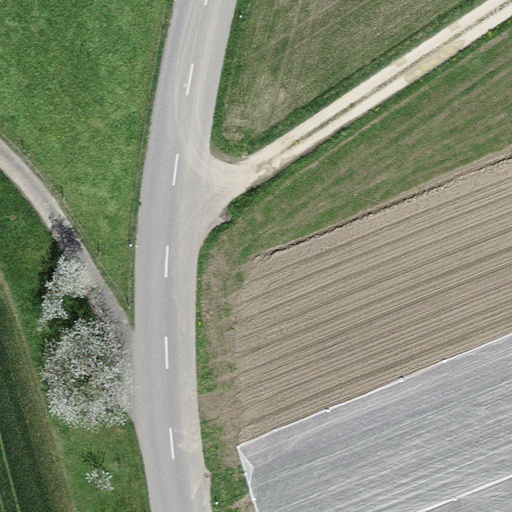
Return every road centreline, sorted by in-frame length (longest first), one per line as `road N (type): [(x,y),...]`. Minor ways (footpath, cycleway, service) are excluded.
road 1 (tertiary): [(206,0),(179,137),(164,279),(166,389),(181,511)]
road 2 (track): [(168,215),(497,0)]
road 3 (track): [(0,155),(41,198),(166,389)]
